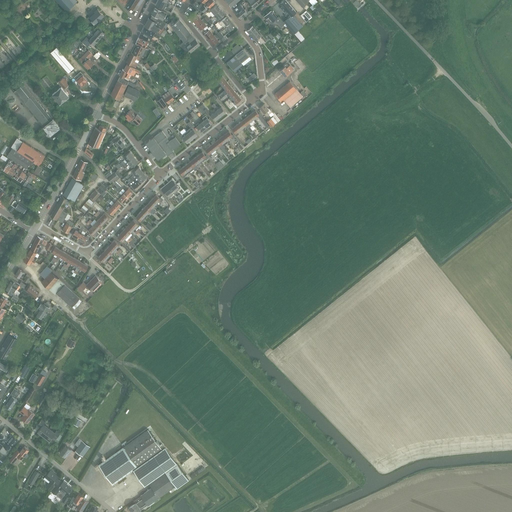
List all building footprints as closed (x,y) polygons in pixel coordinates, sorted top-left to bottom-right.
[(56,0),(66,11),(74,4),(70,0),(56,0)] [(134,0),(130,7),(128,11),(133,14),(142,0),(134,0)] [(163,0),(157,0),(156,5),(165,9),(166,6),(171,9),(173,5),(168,2),(163,0)] [(201,8),(200,9),(203,12),(207,9),(205,7),(207,5),(210,7),(215,2),(213,0),(209,0),(203,6),(201,8)] [(240,5),(233,10),(240,18),(247,12),(248,12),(248,11),(245,8),(244,9),(240,4),(244,1),(243,0),(239,0),(237,2),(240,5)] [(293,15),(296,12),(285,0),(283,0),(280,3),(283,6),(281,8),(285,13),(287,12),(291,16),(291,17),(293,15)] [(195,1),(192,4),(196,10),(194,12),(196,14),(198,12),(198,11),(200,9),(201,8),(203,6),(201,3),(199,5),(195,1)] [(211,11),(209,13),(212,16),(214,15),(221,9),(217,4),(210,10),(211,11)] [(163,20),(167,12),(155,7),(151,14),(163,20)] [(96,23),(104,16),(97,8),(92,12),(91,11),(87,13),(89,15),(89,16),(93,20),(91,22),(94,25),(96,23)] [(221,9),(214,15),(218,20),(225,14),(221,9)] [(267,17),(273,24),(275,22),(279,28),(285,24),(278,16),(277,17),(271,10),(264,16),(266,18),(267,17)] [(304,12),(300,15),(306,22),(309,19),(307,16),(308,16),(310,14),(307,11),(306,10),(304,12)] [(166,22),(152,15),(150,18),(149,18),(144,26),(157,33),(160,28),(162,29),(166,22)] [(196,24),(201,20),(197,15),(192,19),(196,24)] [(288,18),(284,22),(294,34),(303,26),(297,20),(293,15),(291,17),(291,16),(288,18)] [(225,26),(231,21),(226,16),(219,23),(221,25),(222,24),(224,27),(225,26)] [(201,20),(196,24),(201,30),(206,26),(208,24),(204,18),(201,20)] [(179,19),(171,25),(184,41),(184,42),(180,44),(186,52),(189,50),(190,52),(200,45),(195,39),(192,35),(179,19)] [(231,21),(225,26),(227,28),(226,29),(229,32),(235,27),(231,21)] [(253,26),(247,30),(256,40),(261,36),(253,26)] [(144,27),(141,33),(151,38),(154,32),(144,27)] [(91,32),(94,35),(95,33),(100,38),(104,33),(98,28),(96,31),(94,29),(92,31),(91,32)] [(209,40),(214,36),(210,30),(204,35),(209,40)] [(94,45),(100,38),(95,33),(94,35),(89,40),(86,37),(82,42),(87,47),(91,42),(94,45)] [(214,36),(209,40),(213,46),(218,41),(214,36)] [(148,41),(139,37),(138,37),(136,43),(145,47),(148,41)] [(148,48),(145,47),(136,43),(135,45),(137,46),(134,53),(144,58),(148,48)] [(234,51),(232,52),(241,62),(243,65),(251,59),(249,56),(249,55),(244,48),(243,49),(241,45),(239,46),(237,44),(233,48),(233,49),(234,51)] [(51,52),(50,53),(68,73),(74,68),(57,47),(56,48),(51,52)] [(88,58),(92,55),(88,50),(79,59),(88,69),(93,64),(88,58)] [(241,62),(232,52),(231,53),(230,51),(228,51),(224,55),(226,57),(224,58),(227,62),(226,62),(232,69),(241,62)] [(128,58),(138,62),(140,57),(131,53),(128,58)] [(138,62),(128,58),(126,63),(135,67),(136,68),(138,62)] [(152,72),(153,71),(147,63),(144,65),(147,69),(149,67),(152,72)] [(285,76),(293,69),(290,65),(289,65),(287,63),(284,66),(284,67),(280,70),(285,76)] [(127,64),(124,70),(127,72),(125,75),(130,78),(132,74),(134,75),(136,71),(139,73),(140,71),(127,64)] [(124,70),(123,69),(120,75),(129,80),(130,78),(125,75),(127,72),(124,70)] [(82,86),(88,80),(80,72),(74,77),(82,86)] [(222,85),(227,81),(222,75),(218,78),(217,78),(214,80),(216,82),(219,80),(222,85)] [(119,77),(110,94),(120,99),(127,83),(134,87),(135,84),(119,77)] [(64,89),(69,85),(63,78),(58,82),(64,89)] [(175,82),(177,84),(181,89),(185,86),(181,81),(179,79),(175,82)] [(14,91),(24,104),(22,105),(24,107),(26,105),(43,127),(52,120),(47,113),(47,112),(46,111),(20,80),(11,88),(14,91)] [(219,97),(231,87),(227,81),(222,85),(225,89),(222,92),(217,95),(219,97)] [(300,93),(290,81),(274,94),(281,102),(284,99),(290,107),(303,96),(306,93),(303,90),(300,93)] [(135,101),(139,92),(128,86),(124,95),(135,101)] [(60,104),(69,96),(61,87),(57,90),(56,89),(55,90),(56,91),(52,94),(60,104)] [(231,96),(236,92),(231,87),(219,97),(220,99),(228,92),(231,96)] [(236,92),(231,96),(235,100),(233,102),(234,104),(237,102),(236,101),(240,98),(236,92)] [(164,99),(168,104),(174,99),(171,94),(164,99)] [(162,108),(166,105),(161,98),(157,101),(162,108)] [(270,113),(272,112),(269,109),(268,109),(264,103),(259,107),(264,113),(266,111),(269,114),(270,113)] [(200,106),(205,112),(207,114),(210,112),(203,104),(202,104),(200,106)] [(220,116),(226,112),(221,107),(216,111),(220,116)] [(130,110),(125,115),(127,117),(126,119),(129,122),(131,120),(137,125),(143,120),(137,115),(135,116),(135,115),(130,110)] [(249,114),(253,119),(257,116),(259,118),(261,116),(259,113),(258,114),(255,110),(249,114)] [(215,120),(220,116),(216,111),(211,115),(215,120)] [(244,119),(250,127),(251,126),(249,122),(253,119),(249,114),(244,119)] [(206,127),(211,123),(207,118),(205,117),(203,118),(204,120),(202,122),(206,127)] [(271,118),(267,121),(271,127),(275,124),(271,118)] [(53,119),(52,120),(43,127),(44,127),(50,135),(54,132),(56,130),(60,127),(53,119)] [(238,123),(241,128),(245,125),(248,128),(250,127),(244,119),(238,123)] [(201,131),(206,127),(202,122),(199,124),(199,123),(196,125),(201,131)] [(241,128),(238,123),(232,128),(235,132),(234,133),(236,136),(239,134),(237,132),(241,128)] [(98,129),(95,127),(88,143),(98,147),(106,128),(100,125),(98,129)] [(193,129),(188,133),(192,139),(197,135),(193,129)] [(175,137),(172,139),(172,140),(169,142),(169,141),(166,137),(166,136),(162,131),(154,137),(153,137),(145,143),(149,147),(156,156),(158,160),(166,154),(167,156),(173,151),(172,150),(180,144),(175,137)] [(192,139),(188,133),(186,131),(181,135),(187,143),(192,139)] [(223,136),(228,142),(227,140),(231,137),(233,139),(235,137),(233,134),(232,135),(229,131),(223,136)] [(120,149),(125,145),(120,138),(117,135),(112,138),(113,139),(110,142),(109,142),(108,146),(110,147),(111,144),(112,144),(115,142),(118,146),(117,146),(119,149),(120,149)] [(217,140),(223,148),(224,148),(225,147),(224,145),(228,142),(223,136),(217,140)] [(211,145),(215,149),(219,146),(222,149),(223,148),(217,140),(211,145)] [(39,165),(45,156),(23,141),(17,150),(12,148),(7,156),(26,168),(31,160),(39,165)] [(215,149),(211,145),(205,149),(209,153),(208,154),(210,157),(212,155),(211,153),(215,149)] [(93,153),(86,148),(84,152),(91,157),(93,153)] [(122,165),(134,157),(130,151),(123,156),(126,159),(123,161),(123,160),(120,162),(122,165)] [(196,157),(200,161),(204,158),(206,160),(208,158),(206,155),(205,156),(202,152),(196,157)] [(134,157),(122,165),(124,168),(127,166),(127,165),(129,164),(132,167),(138,162),(134,157)] [(190,161),(197,169),(198,168),(196,164),(200,161),(196,157),(190,161)] [(81,159),(73,176),(79,179),(80,177),(81,177),(83,172),(86,166),(87,162),(81,159)] [(3,169),(8,172),(13,165),(9,161),(3,169)] [(185,166),(190,172),(194,169),(195,170),(197,169),(190,161),(185,166)] [(8,172),(12,175),(16,170),(14,169),(14,168),(16,169),(17,168),(17,167),(18,166),(15,164),(14,165),(13,165),(8,172)] [(132,176),(130,177),(130,178),(132,180),(143,172),(139,166),(132,171),(135,174),(132,176)] [(190,172),(185,166),(179,170),(182,174),(181,175),(183,177),(186,176),(190,172)] [(12,175),(17,178),(21,171),(20,170),(18,172),(16,170),(12,175)] [(21,182),(25,177),(27,173),(26,174),(22,171),(21,171),(17,178),(21,181),(21,182)] [(95,180),(98,175),(93,172),(92,171),(90,174),(92,175),(90,177),(95,180)] [(27,185),(26,186),(32,190),(34,187),(27,183),(31,176),(34,178),(36,176),(32,173),(32,174),(28,172),(27,173),(25,177),(21,182),(27,185)] [(115,172),(110,177),(113,181),(112,181),(112,182),(118,175),(116,172),(115,172)] [(132,180),(130,182),(126,184),(133,190),(140,184),(142,183),(141,181),(147,177),(143,172),(132,180)] [(119,188),(128,197),(132,192),(128,188),(126,191),(125,190),(125,191),(120,187),(121,186),(116,181),(119,178),(118,177),(119,176),(118,175),(112,182),(119,188)] [(72,178),(63,195),(71,199),(80,183),(72,178)] [(172,180),(167,184),(174,193),(180,189),(172,180)] [(162,188),(161,188),(169,197),(174,193),(167,184),(162,188)] [(117,190),(121,194),(118,197),(119,198),(124,202),(128,197),(119,188),(117,190)] [(94,201),(100,194),(96,190),(89,197),(94,201)] [(151,200),(155,204),(159,200),(161,202),(163,199),(161,197),(160,198),(156,194),(151,200)] [(62,196),(50,216),(57,220),(57,219),(63,222),(68,213),(62,210),(64,206),(63,205),(65,203),(67,205),(70,200),(62,196)] [(112,205),(111,205),(116,209),(121,205),(117,201),(114,203),(111,200),(111,201),(109,199),(107,201),(112,205)] [(24,213),(27,208),(15,200),(8,209),(12,212),(15,207),(24,213)] [(146,206),(153,212),(155,211),(152,208),(155,204),(151,200),(146,206)] [(111,205),(110,207),(109,206),(106,209),(112,214),(116,209),(111,205)] [(141,211),(145,215),(149,211),(152,214),(153,212),(146,206),(141,211)] [(145,215),(141,211),(136,216),(140,220),(139,221),(142,223),(144,221),(142,219),(145,215)] [(100,217),(105,222),(109,217),(105,213),(100,217)] [(96,221),(101,226),(105,222),(100,217),(96,221)] [(133,219),(129,224),(134,228),(135,229),(136,230),(138,228),(137,227),(140,225),(133,219)] [(68,233),(72,226),(74,223),(68,220),(63,229),(68,233)] [(92,226),(97,230),(101,226),(96,221),(92,226)] [(125,228),(130,233),(134,228),(129,224),(125,228)] [(78,238),(84,228),(81,226),(80,229),(78,232),(76,230),(73,235),(78,238)] [(97,230),(92,226),(88,230),(93,234),(97,230)] [(84,228),(78,238),(84,242),(85,239),(87,240),(90,236),(87,235),(86,236),(84,235),(84,234),(86,230),(84,228)] [(130,233),(125,228),(121,232),(126,237),(128,239),(131,241),(132,239),(128,235),(130,233)] [(135,232),(142,239),(144,237),(143,236),(136,230),(135,232)] [(121,232),(117,237),(122,241),(124,239),(127,241),(128,239),(126,237),(121,232)] [(31,249),(37,252),(39,254),(44,245),(46,247),(48,242),(43,240),(42,243),(41,242),(43,239),(38,236),(31,249)] [(134,247),(135,245),(131,241),(128,239),(127,241),(134,247)] [(110,244),(115,249),(119,244),(114,240),(110,244)] [(106,249),(111,253),(115,249),(110,244),(106,249)] [(57,256),(61,250),(55,247),(52,252),(55,253),(55,254),(57,256)] [(31,249),(24,260),(30,264),(31,262),(33,264),(34,262),(32,261),(37,252),(31,249)] [(103,253),(107,257),(111,253),(106,249),(103,253)] [(63,258),(66,253),(61,250),(57,256),(60,257),(60,256),(63,258)] [(66,253),(63,258),(66,260),(65,261),(68,262),(72,256),(66,253)] [(107,257),(103,253),(99,257),(103,262),(107,257)] [(74,265),(77,259),(72,256),(68,262),(67,265),(65,267),(67,269),(70,263),(71,264),(71,263),(74,265)] [(77,259),(74,265),(77,266),(76,267),(79,268),(82,263),(77,259)] [(78,271),(76,274),(78,275),(81,270),(82,269),(85,271),(88,266),(82,263),(79,268),(78,271)] [(72,307),(80,298),(65,284),(51,271),(52,270),(47,266),(40,274),(45,278),(41,282),(56,294),(57,293),(72,307)] [(19,268),(15,275),(19,278),(23,271),(19,268)] [(93,291),(102,282),(95,276),(87,284),(87,285),(83,282),(77,287),(86,296),(87,294),(83,290),(85,287),(87,288),(89,287),(93,291)] [(12,279),(8,285),(16,289),(18,290),(20,286),(24,288),(26,285),(21,281),(20,284),(19,284),(19,283),(12,279)] [(35,297),(39,293),(36,290),(29,284),(25,289),(26,290),(32,295),(35,297)] [(16,289),(8,285),(5,291),(13,295),(11,298),(17,301),(19,297),(14,294),(16,289)] [(41,303),(40,304),(38,307),(46,312),(51,304),(47,301),(46,303),(45,302),(43,305),(41,303)] [(45,317),(47,313),(46,312),(38,307),(34,312),(37,314),(37,315),(42,318),(43,316),(45,317)] [(16,318),(14,319),(20,323),(21,322),(24,317),(18,313),(15,317),(16,318)] [(5,342),(0,350),(0,355),(5,359),(17,339),(9,334),(5,342)] [(71,339),(67,345),(71,348),(72,346),(74,347),(75,346),(73,345),(75,342),(71,339)] [(23,368),(20,374),(24,377),(30,367),(26,364),(23,368)] [(10,370),(8,373),(11,375),(11,376),(10,378),(14,380),(15,379),(17,375),(13,373),(10,370)] [(29,380),(34,382),(37,376),(33,373),(29,380)] [(40,386),(45,376),(41,373),(35,383),(40,386)] [(8,402),(6,406),(10,409),(14,402),(17,399),(14,397),(15,395),(17,397),(20,392),(15,388),(7,400),(8,402)] [(35,414),(29,409),(28,409),(24,406),(20,411),(24,415),(21,418),(24,419),(23,420),(25,421),(26,421),(28,423),(35,414)] [(77,415),(80,410),(74,407),(72,412),(77,415)] [(74,421),(73,424),(75,425),(78,427),(81,420),(76,417),(74,421)] [(43,436),(50,428),(44,424),(45,422),(42,419),(37,425),(41,427),(38,431),(43,436)] [(50,428),(43,436),(49,440),(52,436),(56,439),(60,433),(56,430),(55,432),(50,428)] [(149,430),(100,464),(114,484),(134,470),(145,485),(149,482),(150,483),(152,487),(141,495),(132,501),(134,504),(129,507),(132,511),(137,511),(141,510),(141,509),(148,504),(148,505),(158,498),(173,488),(175,490),(189,480),(166,447),(163,449),(162,448),(164,447),(163,445),(161,447),(149,430)] [(4,436),(0,433),(0,449),(0,450),(3,446),(8,450),(13,444),(18,439),(13,435),(6,442),(2,439),(4,436)] [(82,441),(75,451),(83,456),(90,446),(82,441)] [(69,453),(72,450),(65,445),(60,453),(65,457),(68,452),(69,453)] [(13,455),(10,460),(14,463),(19,456),(22,459),(24,456),(27,458),(30,454),(27,452),(29,450),(24,446),(20,451),(17,449),(12,454),(13,455)] [(33,484),(40,473),(35,470),(28,481),(33,484)] [(51,490),(59,480),(57,478),(58,476),(51,470),(45,477),(50,481),(46,486),(51,490)] [(59,480),(51,490),(56,494),(60,489),(65,494),(71,487),(64,481),(62,483),(59,480)] [(75,498),(73,497),(70,501),(71,502),(68,506),(72,508),(73,505),(75,506),(75,505),(77,506),(76,507),(80,509),(82,511),(88,502),(86,500),(83,498),(84,497),(78,493),(75,498)]
